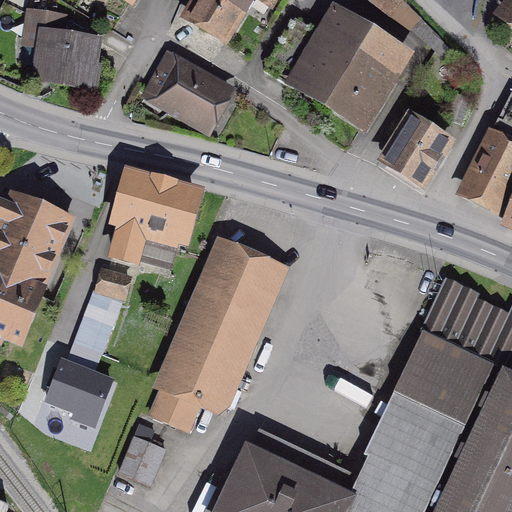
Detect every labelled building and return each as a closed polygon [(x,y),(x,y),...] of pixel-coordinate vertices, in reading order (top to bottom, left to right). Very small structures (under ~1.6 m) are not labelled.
[(250,0),(202,0),(190,21),(225,42),(250,0)] [(401,0),(367,0),(410,30),(420,19),(401,0)] [(288,33),(264,72),(293,90),(295,88),(361,129),(405,57),(337,15),(316,50),(288,33)] [(47,61),(44,80),(85,86),(88,67),(93,68),(97,43),(44,35),(40,60),(47,61)] [(165,62),(148,92),(206,125),(224,95),(165,62)] [(456,95),(447,120),(460,125),(469,100),(456,95)] [(511,105),(468,193),(473,196),(472,199),(484,205),(485,202),(511,214),(511,105)] [(403,138),(387,164),(421,186),(446,145),(406,119),(396,134),(403,138)] [(130,180),(119,222),(183,240),(194,198),(130,180)] [(0,335),(19,344),(40,295),(38,294),(68,224),(14,201),(0,234),(0,335)] [(223,249),(151,417),(187,433),(200,403),(219,411),(278,273),(223,249)] [(128,280),(103,273),(97,292),(123,300),(128,280)] [(420,332),(423,333),(494,367),(499,357),(511,363),(511,320),(476,303),(478,298),(444,281),(420,332)] [(110,330),(87,321),(69,368),(92,377),(110,330)] [(425,511),(494,367),(423,333),(364,457),(368,459),(349,501),(248,453),(220,511),(511,511),(511,375),(503,371),(436,511),(425,511)] [(135,439),(120,474),(150,487),(165,451),(135,439)]
